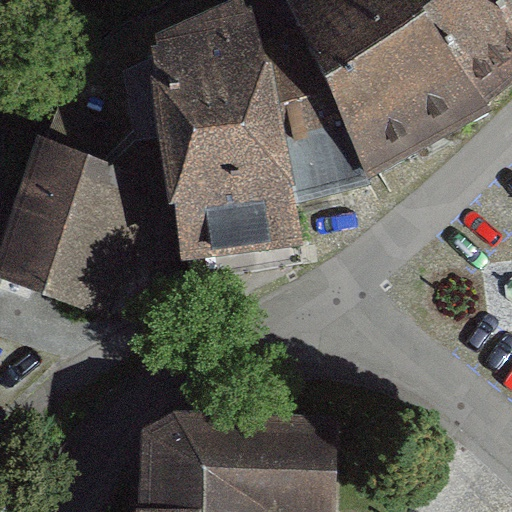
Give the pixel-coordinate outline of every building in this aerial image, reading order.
[(368,186),(369,182),(317,67),(312,64),(285,0),(278,0),(248,12),(293,203),(368,186)] [(480,105),(404,0),(285,0),(312,64),(317,67),(369,182),(488,116),(480,105)] [(404,0),(480,105),(511,80),(511,6),(507,0),(404,0)] [(248,12),(124,76),(135,142),(168,137),(183,257),(308,242),(302,215),(293,203),(248,12)] [(0,262),(8,265),(5,276),(91,305),(135,175),(100,164),(111,131),(58,113),(16,238),(0,232),(0,262)] [(179,421),(151,438),(148,511),(334,511),(337,429),(179,421)]
